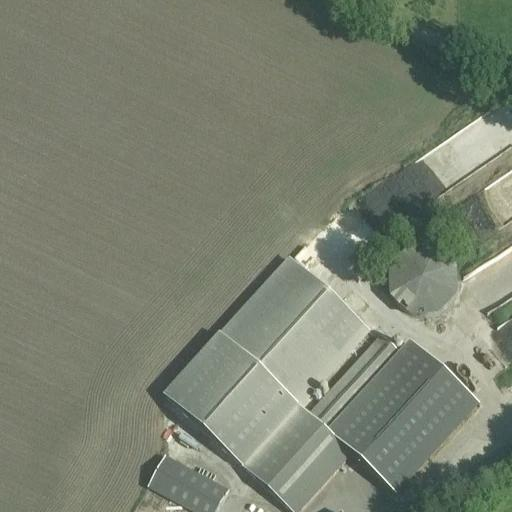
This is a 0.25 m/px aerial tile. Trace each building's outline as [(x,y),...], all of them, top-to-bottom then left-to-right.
[(511,143),(497,161),(502,166),(508,160),(511,163),(511,143)] [(511,245),(460,278),(481,312),(511,292),(511,245)] [(390,299),(411,318),(438,318),(458,297),(457,270),(437,251),(409,251),(389,272),(390,299)] [(302,410),(371,335),(290,260),(221,336),(302,410)] [(511,317),(494,330),(511,355),(511,317)] [(290,511),(297,511),(346,452),(221,336),(165,399),(290,511)] [(385,341),(358,371),(326,406),(312,421),(329,436),(335,429),(337,432),(331,438),(346,452),(397,498),(479,408),(465,395),(413,349),(377,388),(375,387),(402,358),(385,341)] [(166,459),(149,490),(189,511),(218,511),(229,493),(166,459)]
